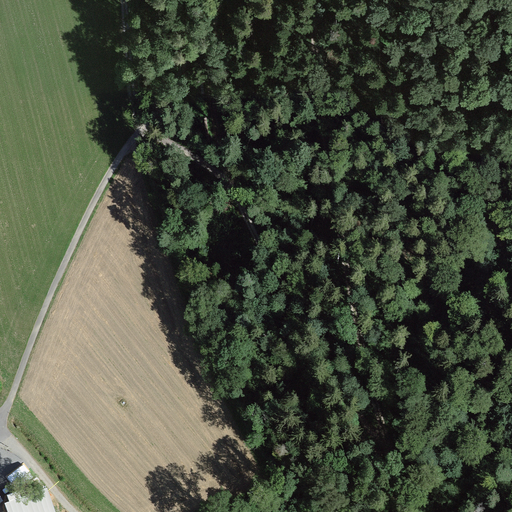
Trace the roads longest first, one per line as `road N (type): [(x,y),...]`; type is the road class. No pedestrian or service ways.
road 1 (track): [(406,492),(372,395),(331,192),(311,0)]
road 2 (track): [(140,125),(221,176),(256,260),(406,492)]
road 3 (track): [(9,399),(62,264),(140,125)]
road 4 (track): [(511,279),(465,91),(477,0)]
road 5 (track): [(221,176),(204,79),(213,0)]
road 6 (track): [(140,125),(223,0)]
road 7 (track): [(123,0),(140,125)]
